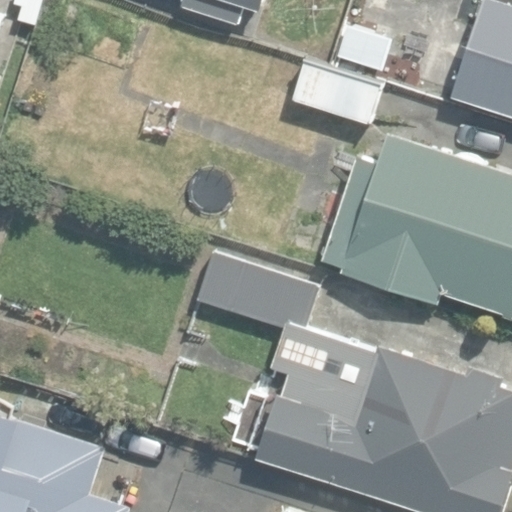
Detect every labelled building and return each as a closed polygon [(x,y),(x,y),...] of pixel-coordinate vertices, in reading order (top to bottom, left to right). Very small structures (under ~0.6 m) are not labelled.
[(184,0),(184,3),(239,21),(246,2),(262,7),(264,0),(184,0)] [(474,98),(511,110),(511,4),(497,0),(461,0),(455,19),(476,26),(470,44),(489,50),(474,98)] [(418,63),(426,36),(394,27),(386,54),(418,63)] [(297,95),(374,120),(387,80),(310,55),(297,95)] [(446,291),(511,312),(511,167),(390,128),(381,157),(360,151),(326,256),(346,263),(343,270),(443,302),(446,291)] [(0,210),(14,170),(0,164),(0,210)] [(258,448),(256,453),(433,511),(496,511),(511,466),(511,387),(504,385),(508,373),(475,362),(473,368),(383,339),(380,348),(312,317),(324,277),(218,246),(206,290),(287,317),(271,365),(292,372),(285,395),(266,389),(248,445),(258,448)] [(0,511),(132,511),(135,504),(92,489),(108,442),(0,405),(0,511)] [(320,511),(289,502),(286,511),(320,511)]
